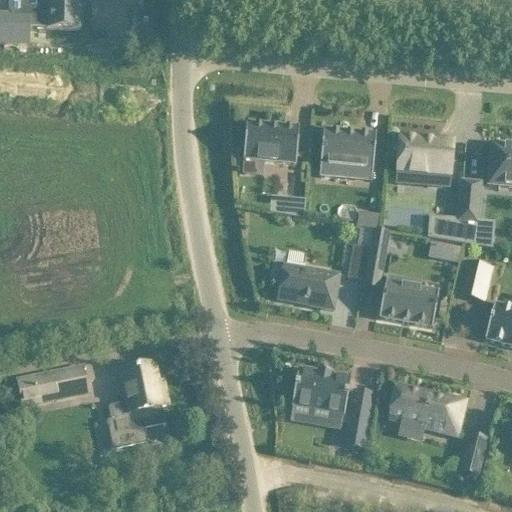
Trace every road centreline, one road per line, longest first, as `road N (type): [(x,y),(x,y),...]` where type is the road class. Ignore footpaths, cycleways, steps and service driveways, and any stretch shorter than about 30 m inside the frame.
road 1 (residential): [(511,83),(182,58)]
road 2 (residential): [(221,342),(263,332),(511,384)]
road 3 (unclassified): [(221,342),(188,195),(182,58)]
road 4 (unclassified): [(249,511),(221,342)]
